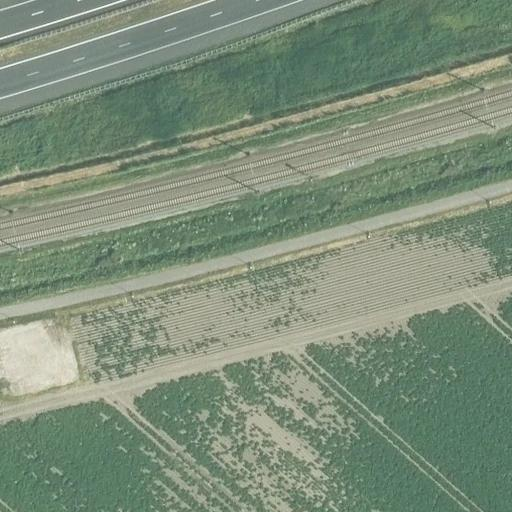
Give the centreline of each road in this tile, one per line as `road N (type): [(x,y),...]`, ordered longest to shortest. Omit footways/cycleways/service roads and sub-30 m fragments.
road 1 (track): [(511,69),(0,203)]
road 2 (motorway): [(0,83),(256,0)]
